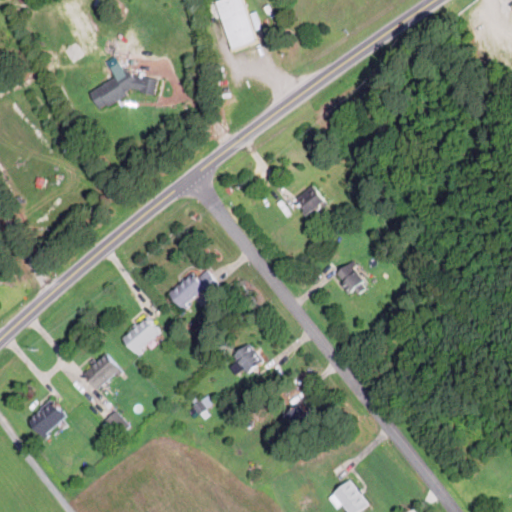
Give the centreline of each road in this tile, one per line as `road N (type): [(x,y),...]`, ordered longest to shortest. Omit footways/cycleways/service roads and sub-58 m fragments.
road 1 (secondary): [(0,342),(96,251),(194,175),(442,0)]
road 2 (residential): [(194,175),(461,511)]
